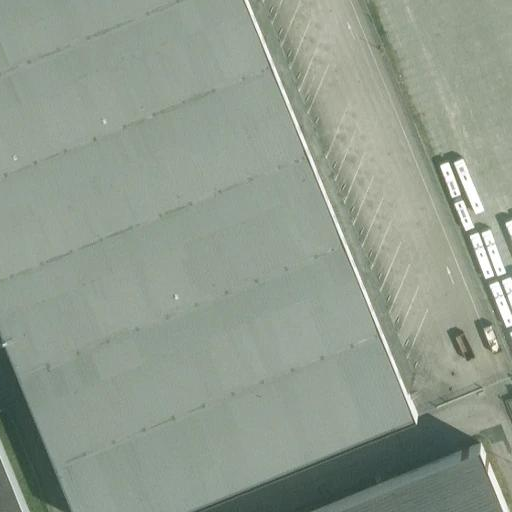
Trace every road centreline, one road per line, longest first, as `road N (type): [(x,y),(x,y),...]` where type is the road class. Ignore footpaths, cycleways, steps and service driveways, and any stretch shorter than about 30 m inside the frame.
road 1 (unknown): [(484,380),(336,0)]
road 2 (unknown): [(156,511),(484,380)]
road 3 (unknown): [(407,0),(511,247)]
road 4 (unknown): [(0,392),(52,511)]
